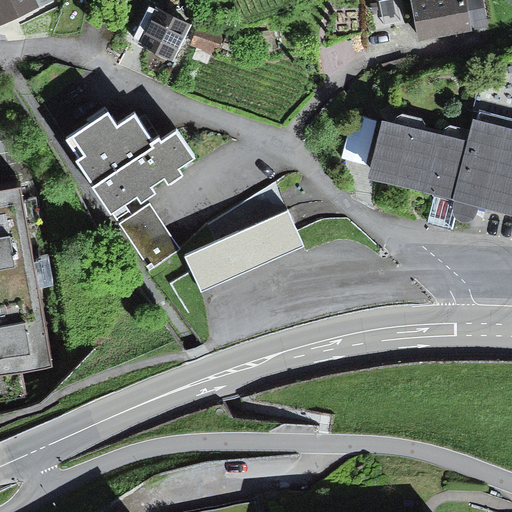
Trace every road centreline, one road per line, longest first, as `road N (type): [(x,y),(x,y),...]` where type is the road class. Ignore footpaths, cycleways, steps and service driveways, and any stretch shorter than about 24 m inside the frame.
road 1 (residential): [(464,327),(463,301),(288,141),(88,58),(0,39)]
road 2 (residential): [(45,489),(125,455),(189,441),(397,445),(511,482)]
road 3 (primary): [(464,327),(382,330),(252,360),(29,452)]
